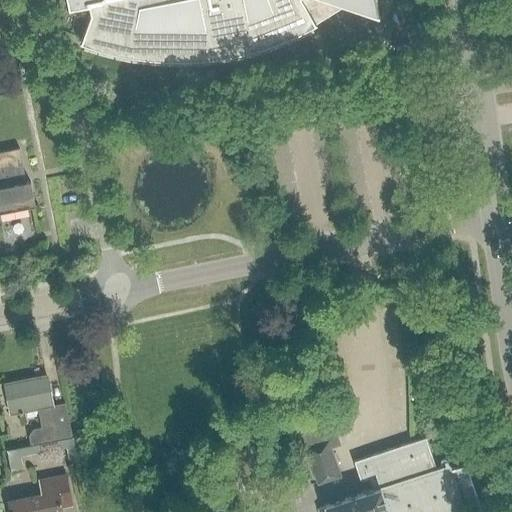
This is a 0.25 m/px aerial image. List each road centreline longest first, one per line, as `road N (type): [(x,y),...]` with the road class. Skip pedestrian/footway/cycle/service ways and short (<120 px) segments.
road 1 (residential): [(113,293),(494,215)]
road 2 (residential): [(113,293),(78,131),(24,0)]
road 3 (tertiary): [(494,215),(466,0)]
road 4 (tertiary): [(511,338),(494,215)]
